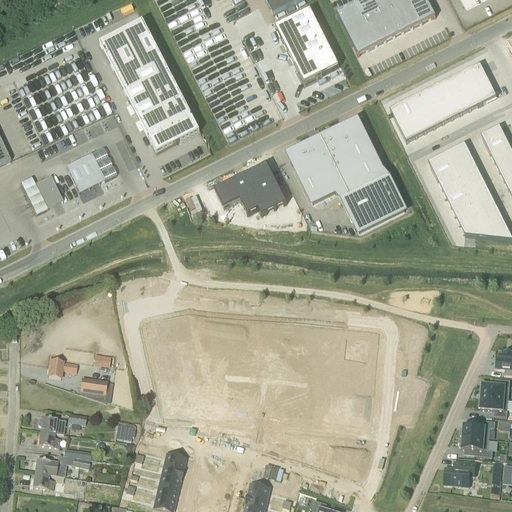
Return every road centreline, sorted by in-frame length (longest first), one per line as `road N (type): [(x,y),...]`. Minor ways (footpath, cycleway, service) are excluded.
road 1 (unclassified): [(0,278),(511,25)]
road 2 (residential): [(409,511),(493,329),(511,331)]
road 3 (unclassified): [(2,511),(13,341)]
road 4 (residential): [(363,511),(364,495),(243,458)]
